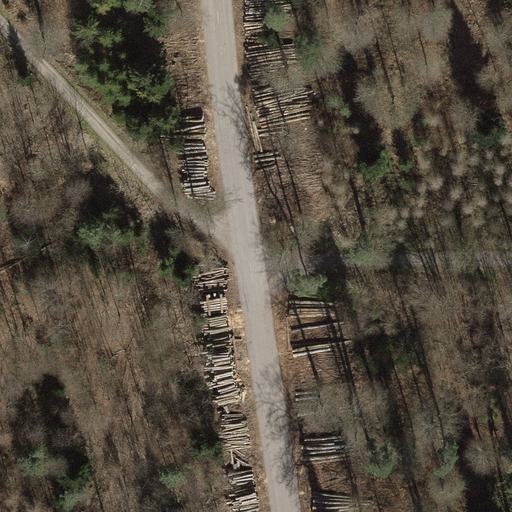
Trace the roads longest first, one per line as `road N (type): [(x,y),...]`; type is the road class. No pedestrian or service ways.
road 1 (track): [(0,20),(151,182),(214,238),(253,259),(511,256)]
road 2 (unclassified): [(285,511),(222,0)]
